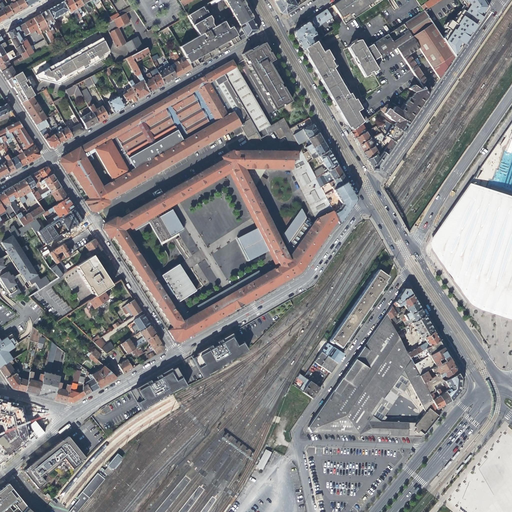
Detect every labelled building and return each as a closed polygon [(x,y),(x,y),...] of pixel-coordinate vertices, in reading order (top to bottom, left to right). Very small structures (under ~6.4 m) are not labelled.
[(11,4),(7,6),(12,16),(16,14),(19,12),(13,0),(10,2),(11,4)] [(16,0),(13,0),(19,12),(23,10),(27,8),(22,0),(18,0),(17,1),(16,0)] [(78,19),(81,18),(70,0),(65,0),(63,1),(69,13),(73,10),(75,15),(78,19)] [(78,8),(82,5),(78,0),(70,0),(81,18),(83,16),(78,8)] [(86,3),(90,1),(89,0),(78,0),(82,5),(87,14),(91,12),(92,10),(90,7),(88,7),(86,3)] [(178,48),(183,57),(186,61),(191,69),(224,51),(216,35),(231,27),(233,30),(251,19),(243,6),(241,2),(239,0),(223,0),(228,9),(231,13),(233,17),(213,28),(211,24),(211,20),(203,6),(186,16),(197,36),(178,48)] [(291,0),(277,0),(274,2),(276,6),(280,13),(285,15),(296,7),(291,0)] [(340,0),(331,6),(338,16),(344,12),(346,14),(349,12),(350,14),(370,0),(340,0)] [(429,0),(420,6),(424,11),(440,0),(429,0)] [(488,8),(482,0),(440,0),(424,11),(432,24),(454,57),(465,41),(482,17),(488,8)] [(67,20),(71,17),(69,13),(63,1),(58,4),(51,8),(46,10),(54,24),(58,22),(56,18),(60,16),(64,21),(67,19),(67,20)] [(2,6),(0,2),(0,8),(0,10),(6,19),(10,17),(12,16),(7,6),(3,8),(2,6)] [(55,25),(54,24),(46,10),(43,13),(39,15),(50,34),(51,36),(54,34),(52,30),(51,30),(50,28),(55,25)] [(299,46),(301,50),(317,40),(317,39),(314,34),(310,29),(310,28),(312,27),(313,28),(330,18),(325,10),(322,12),(301,26),(294,31),(293,36),(295,39),(296,40),(297,41),(298,44),(299,46)] [(403,25),(411,37),(426,28),(432,24),(424,11),(403,25)] [(129,22),(125,14),(119,18),(111,22),(105,25),(116,48),(124,44),(124,43),(121,36),(117,28),(129,22)] [(54,42),(51,36),(50,34),(39,15),(36,16),(32,18),(40,32),(40,33),(45,31),(46,33),(52,44),(54,42)] [(38,34),(40,32),(32,18),(28,21),(24,23),(29,33),(30,33),(35,30),(38,34)] [(251,19),(233,30),(240,42),(248,37),(258,31),(253,23),(251,19)] [(77,27),(74,21),(68,24),(72,30),(77,27)] [(23,30),(25,35),(29,33),(24,23),(14,29),(7,33),(11,39),(16,36),(19,43),(22,41),(22,40),(20,37),(19,37),(17,33),(20,31),(20,32),(23,30)] [(446,58),(432,68),(439,79),(447,67),(454,57),(432,24),(426,28),(446,58)] [(409,55),(419,49),(411,37),(403,25),(371,45),(379,57),(380,58),(395,48),(422,87),(428,95),(431,90),(409,55)] [(232,46),(240,42),(233,30),(231,27),(216,35),(224,51),(232,46)] [(419,49),(432,68),(446,58),(426,28),(411,37),(419,49)] [(152,45),(157,42),(154,36),(151,30),(147,32),(145,32),(152,45)] [(318,37),(317,39),(317,40),(318,39),(327,34),(324,30),(317,35),(318,37)] [(16,50),(12,52),(15,57),(20,54),(24,51),(19,43),(16,36),(11,39),(10,40),(16,50)] [(136,37),(124,43),(124,44),(129,53),(141,47),(136,37)] [(33,54),(25,38),(24,39),(22,40),(22,41),(19,43),(24,51),(28,57),(33,54)] [(62,38),(59,40),(58,40),(63,49),(64,48),(66,47),(63,41),(62,38)] [(317,40),(301,50),(315,73),(317,73),(320,78),(319,80),(324,88),(330,99),(333,100),(335,105),(334,107),(350,132),(360,125),(365,121),(321,45),(318,39),(317,40)] [(36,52),(48,46),(44,40),(33,45),(36,52)] [(7,41),(0,45),(0,56),(5,54),(3,51),(7,49),(5,46),(9,44),(7,41)] [(99,58),(109,53),(103,41),(89,48),(88,46),(81,50),(81,51),(58,63),(58,62),(50,65),(51,67),(35,75),(37,79),(42,79),(42,77),(50,77),(53,76),(53,78),(57,78),(64,75),(65,75),(87,64),(88,65),(95,61),(99,59),(99,58)] [(250,49),(242,53),(247,61),(276,110),(283,106),(282,104),(283,104),(284,105),(292,101),(275,73),(269,62),(275,59),(265,41),(250,49)] [(372,61),(364,50),(360,42),(359,43),(358,43),(357,43),(356,43),(355,43),(355,44),(354,44),(355,46),(352,47),(351,46),(350,46),(350,47),(349,47),(349,48),(348,49),(348,50),(347,50),(347,51),(366,79),(378,71),(372,61)] [(379,57),(371,45),(364,50),(372,61),(379,57)] [(145,48),(130,56),(131,59),(133,58),(135,62),(140,59),(149,55),(145,48)] [(11,51),(5,54),(0,56),(0,65),(8,61),(15,57),(12,52),(11,51)] [(9,64),(8,61),(0,65),(0,71),(0,72),(13,64),(28,57),(24,51),(20,54),(22,57),(9,64)] [(176,55),(173,56),(183,74),(191,69),(186,61),(181,63),(179,59),(179,58),(178,59),(176,55)] [(128,83),(131,88),(137,100),(142,97),(143,97),(149,94),(143,83),(141,77),(140,75),(136,69),(131,59),(130,56),(125,59),(133,75),(136,76),(139,83),(136,84),(135,85),(133,86),(130,81),(128,83)] [(172,62),(173,64),(175,67),(171,69),(176,78),(180,76),(183,74),(173,56),(171,57),(173,61),(172,62)] [(228,62),(210,72),(215,80),(241,125),(250,120),(258,132),(265,128),(271,125),(233,59),(228,62)] [(153,64),(155,70),(163,85),(170,81),(176,78),(171,69),(169,66),(162,70),(157,62),(153,64)] [(15,67),(13,64),(0,72),(2,75),(5,80),(15,75),(12,69),(15,67)] [(151,78),(150,78),(156,89),(158,88),(160,87),(163,85),(155,70),(152,71),(154,76),(151,78)] [(15,75),(5,80),(7,83),(13,91),(16,96),(30,89),(33,87),(28,77),(25,79),(21,72),(15,75)] [(71,171),(88,198),(84,201),(90,211),(96,212),(110,204),(111,199),(114,198),(152,176),(217,139),(235,128),(241,125),(253,146),(262,141),(261,138),(269,134),(265,128),(258,132),(250,120),(241,125),(215,80),(210,72),(61,157),(59,162),(67,174),(71,171)] [(148,80),(143,83),(149,94),(153,91),(156,89),(150,78),(148,74),(145,75),(148,80)] [(86,86),(92,83),(89,77),(83,80),(86,86)] [(76,99),(81,96),(75,84),(69,87),(65,89),(64,91),(68,97),(72,95),(73,94),(76,99)] [(408,89),(409,90),(414,93),(410,99),(409,98),(406,102),(418,110),(422,104),(428,95),(422,87),(421,90),(420,91),(413,86),(408,89)] [(129,99),(132,103),(134,102),(137,100),(131,88),(125,91),(126,93),(122,96),(125,102),(129,99)] [(30,89),(16,96),(18,99),(20,103),(25,100),(32,97),(34,95),(32,92),(30,89)] [(51,101),(49,97),(47,93),(45,90),(42,91),(47,101),(48,103),(51,101)] [(83,99),(90,112),(96,123),(104,119),(110,115),(104,105),(94,110),(91,105),(91,106),(89,103),(92,101),(86,90),(80,93),(81,96),(83,99)] [(107,102),(113,114),(119,110),(123,108),(117,96),(107,102)] [(46,118),(32,97),(25,100),(20,103),(26,112),(34,125),(45,119),(46,118)] [(406,102),(404,106),(405,107),(403,110),(402,111),(401,112),(394,107),(393,109),(391,112),(408,124),(414,116),(418,110),(406,102)] [(0,115),(10,111),(6,103),(0,106),(0,115)] [(395,123),(393,126),(402,132),(405,128),(408,124),(391,112),(388,111),(383,108),(380,110),(384,114),(383,114),(388,118),(389,119),(395,123)] [(79,118),(85,129),(92,125),(96,123),(90,112),(87,114),(83,116),(79,118)] [(53,114),(51,116),(64,141),(69,139),(71,138),(66,128),(61,130),(59,127),(53,114)] [(55,129),(51,132),(53,135),(58,145),(62,143),(64,141),(51,116),(48,117),(55,129)] [(60,118),(64,125),(66,128),(71,138),(77,134),(82,131),(76,119),(73,121),(75,126),(68,129),(66,125),(68,124),(63,116),(60,118)] [(269,134),(275,131),(281,128),(285,136),(291,150),(299,151),(301,150),(299,145),(290,130),(284,118),(271,125),(265,128),(269,134)] [(379,134),(382,138),(383,136),(389,129),(385,126),(383,125),(386,122),(380,118),(380,120),(381,122),(374,126),(379,134)] [(47,124),(45,119),(34,125),(37,130),(47,124)] [(0,136),(2,135),(9,132),(11,131),(20,127),(17,121),(4,128),(0,130),(0,136)] [(511,121),(427,245),(460,296),(465,302),(511,317),(511,121)] [(297,126),(290,130),(299,145),(304,141),(317,133),(314,127),(312,124),(307,127),(306,126),(303,127),(303,128),(300,131),(297,126)] [(365,132),(360,125),(350,132),(351,135),(353,139),(365,132)] [(389,129),(383,136),(394,144),(399,137),(402,132),(393,126),(391,125),(389,129)] [(21,148),(22,147),(30,142),(26,135),(20,127),(11,131),(13,134),(16,133),(17,135),(15,136),(17,139),(18,138),(19,141),(18,142),(21,148)] [(279,139),(285,136),(281,128),(275,131),(279,139)] [(43,130),(39,132),(49,147),(52,148),(56,146),(58,145),(53,135),(49,137),(48,136),(46,134),(45,134),(43,130)] [(24,164),(26,162),(20,153),(18,149),(9,132),(2,135),(5,140),(9,138),(16,151),(18,154),(14,156),(20,166),(24,164)] [(368,138),(367,137),(365,132),(353,139),(355,142),(358,146),(371,139),(370,137),(368,138)] [(304,147),(306,151),(323,142),(319,137),(317,133),(304,141),(307,146),(304,147)] [(371,139),(358,146),(359,149),(361,153),(373,146),(380,142),(383,140),(382,138),(379,134),(371,139)] [(17,168),(20,166),(14,156),(11,158),(2,142),(5,140),(2,135),(0,136),(0,145),(2,148),(3,151),(14,170),(17,168)] [(380,142),(384,145),(383,147),(385,149),(382,153),(386,155),(394,144),(383,136),(382,138),(383,140),(380,142)] [(30,142),(22,147),(24,151),(33,146),(32,144),(30,142)] [(315,152),(318,156),(328,151),(325,146),(323,142),(306,151),(303,153),(305,157),(315,152)] [(383,147),(384,145),(380,142),(373,146),(377,152),(377,153),(379,152),(380,151),(383,147)] [(34,148),(33,146),(24,151),(20,153),(26,162),(32,159),(37,156),(38,154),(34,148)] [(377,152),(373,146),(361,153),(363,157),(364,158),(365,159),(365,160),(366,160),(376,155),(376,154),(377,153),(377,152)] [(259,271),(197,306),(200,311),(206,308),(211,317),(206,321),(208,325),(239,308),(302,272),(338,220),(334,211),(318,218),(316,220),(313,224),(307,219),(302,208),(281,236),(267,209),(256,188),(255,186),(247,169),(266,169),(291,169),(295,169),(295,160),(299,160),(299,151),(291,150),(233,150),(222,157),(224,160),(122,218),(118,216),(104,224),(103,229),(110,239),(114,237),(172,327),(189,318),(180,302),(197,291),(179,264),(162,275),(158,269),(155,271),(128,232),(132,230),(133,232),(150,223),(148,220),(171,207),(229,174),(257,227),(269,250),(277,267),(262,276),(259,271)] [(295,160),(295,169),(291,169),(316,220),(318,218),(334,211),(325,194),(316,177),(308,162),(305,157),(303,153),(301,150),(299,151),(299,160),(295,160)] [(5,161),(1,163),(7,173),(11,171),(14,170),(3,151),(0,152),(5,161)] [(326,168),(324,169),(314,175),(316,177),(336,166),(331,157),(328,151),(318,156),(315,158),(319,164),(322,162),(326,168)] [(378,158),(376,155),(366,160),(368,165),(372,171),(375,172),(381,163),(386,155),(382,153),(380,151),(379,152),(381,153),(379,155),(380,156),(378,158)] [(315,152),(305,157),(308,162),(315,158),(318,156),(315,152)] [(322,166),(312,171),(314,175),(324,169),(322,166)] [(321,187),(342,175),(338,169),(336,166),(316,177),(321,187)] [(41,178),(42,180),(52,174),(50,170),(48,168),(45,167),(42,169),(35,173),(29,177),(34,185),(36,184),(35,182),(41,178)] [(261,177),(266,169),(247,169),(255,186),(258,182),(261,177)] [(34,193),(33,192),(31,193),(32,195),(37,202),(51,193),(60,187),(56,180),(52,174),(42,180),(36,184),(34,185),(35,186),(36,188),(44,184),(48,190),(39,196),(37,192),(34,193)] [(325,194),(346,182),(343,178),(342,175),(321,187),(325,194)] [(31,188),(35,186),(34,185),(29,177),(26,178),(23,180),(31,193),(33,192),(31,188)] [(260,184),(256,188),(267,209),(271,207),(262,188),(267,181),(261,177),(258,182),(260,184)] [(27,196),(31,193),(23,180),(18,183),(11,187),(17,197),(25,210),(28,214),(32,220),(35,218),(42,214),(44,213),(37,202),(32,195),(29,197),(29,199),(30,200),(31,201),(32,201),(37,208),(31,212),(29,209),(29,207),(26,203),(24,204),(22,201),(24,199),(23,196),(26,194),(27,196)] [(347,184),(346,182),(325,194),(334,211),(338,220),(340,223),(343,219),(353,203),(355,201),(355,199),(353,194),(350,189),(347,184)] [(12,200),(17,197),(11,187),(7,189),(2,192),(10,205),(16,216),(20,213),(21,213),(12,200)] [(51,193),(58,204),(67,198),(63,191),(60,187),(51,193)] [(10,205),(2,192),(0,192),(0,204),(3,209),(10,205)] [(56,215),(46,221),(48,224),(74,208),(70,202),(67,198),(58,204),(44,213),(42,214),(43,216),(53,210),(56,215)] [(171,236),(160,217),(172,209),(171,207),(148,220),(150,223),(162,245),(180,235),(178,232),(171,236)] [(74,208),(48,224),(42,228),(34,233),(42,245),(59,235),(52,225),(57,223),(58,225),(63,222),(61,220),(66,217),(67,219),(73,227),(82,221),(77,214),(74,208)] [(172,209),(160,217),(171,236),(178,232),(184,229),(172,209)] [(18,218),(23,226),(32,220),(28,214),(23,218),(20,213),(16,216),(15,216),(16,219),(18,218)] [(34,233),(42,228),(35,218),(32,220),(23,226),(16,230),(13,225),(10,226),(11,227),(12,229),(9,231),(12,235),(3,241),(5,243),(4,245),(7,250),(5,251),(7,254),(9,253),(10,255),(18,269),(17,270),(19,273),(21,273),(21,274),(26,282),(37,275),(35,272),(40,268),(38,265),(33,268),(23,252),(29,249),(26,245),(21,249),(15,238),(20,235),(21,237),(25,234),(24,232),(31,228),(34,233)] [(269,250),(257,227),(235,239),(247,262),(269,250)] [(78,260),(80,263),(93,255),(100,251),(101,250),(97,245),(94,240),(85,245),(85,246),(89,253),(85,255),(85,254),(78,260)] [(67,249),(63,244),(48,253),(55,264),(60,261),(56,256),(63,251),(66,257),(70,255),(67,249)] [(90,287),(96,296),(105,290),(112,286),(110,283),(109,280),(106,277),(104,273),(94,258),(93,255),(80,263),(76,266),(78,269),(81,275),(80,275),(88,288),(90,287)] [(67,272),(60,261),(55,264),(49,268),(58,278),(67,272)] [(384,284),(385,283),(384,283),(387,277),(377,270),(328,340),(329,340),(328,341),(332,344),(333,343),(340,348),(350,333),(363,315),(374,298),(384,284)] [(5,273),(0,275),(0,284),(9,299),(18,294),(10,281),(12,280),(11,278),(10,276),(7,277),(5,273)] [(34,285),(38,290),(49,283),(45,277),(40,280),(39,278),(34,281),(33,279),(28,283),(30,287),(34,285)] [(393,316),(395,314),(392,310),(396,304),(411,294),(410,291),(408,289),(403,289),(393,302),(385,314),(388,319),(393,316)] [(109,296),(105,290),(96,296),(89,301),(94,308),(98,305),(100,309),(106,305),(103,302),(106,300),(108,299),(107,297),(109,296)] [(411,294),(396,304),(392,310),(395,314),(405,308),(415,301),(414,298),(411,294)] [(131,318),(141,312),(137,306),(133,300),(123,306),(131,318)] [(395,320),(393,316),(388,319),(392,326),(396,323),(401,320),(419,308),(417,304),(415,301),(405,308),(407,312),(403,315),(402,313),(397,316),(398,318),(395,320)] [(187,338),(208,325),(206,321),(211,317),(206,308),(200,311),(189,318),(172,327),(168,330),(175,340),(180,341),(187,338)] [(408,325),(411,323),(424,315),(421,312),(419,308),(401,320),(403,322),(405,320),(408,325)] [(310,433),(362,435),(420,437),(427,428),(431,423),(440,413),(436,410),(436,409),(428,394),(422,383),(418,376),(412,365),(408,357),(406,353),(395,332),(392,326),(388,319),(385,314),(307,427),(310,433)] [(130,328),(134,335),(139,331),(149,325),(143,315),(140,316),(133,321),(135,324),(130,328)] [(416,331),(420,338),(427,334),(433,331),(427,322),(424,315),(411,323),(414,327),(412,328),(412,329),(411,329),(411,330),(411,331),(411,332),(412,334),(416,331)] [(400,330),(396,323),(392,326),(395,332),(400,330)] [(152,329),(149,325),(139,331),(140,333),(142,337),(145,341),(146,341),(155,334),(154,332),(152,330),(152,329)] [(405,326),(400,330),(395,332),(406,353),(415,348),(406,334),(409,333),(405,326)] [(37,342),(39,333),(36,330),(32,327),(29,340),(37,342)] [(140,333),(139,331),(134,335),(129,338),(130,340),(140,333)] [(423,343),(419,346),(422,350),(438,341),(438,340),(437,339),(435,335),(433,331),(427,334),(420,338),(419,339),(418,344),(420,343),(420,341),(421,340),(423,343)] [(216,343),(192,357),(203,377),(248,351),(240,339),(238,341),(234,332),(216,343)] [(0,367),(12,359),(7,351),(18,344),(17,343),(11,334),(0,341),(0,367)] [(152,348),(161,343),(158,338),(155,334),(146,341),(151,349),(152,348)] [(43,349),(45,338),(40,337),(37,348),(43,349)] [(145,341),(142,337),(133,344),(135,348),(137,346),(145,341)] [(99,338),(98,339),(93,342),(105,354),(114,349),(109,341),(104,344),(99,338)] [(133,349),(135,348),(133,344),(130,340),(129,338),(121,344),(127,353),(133,349)] [(311,365),(313,362),(315,359),(320,352),(326,343),(327,342),(325,341),(322,339),(303,367),(308,370),(311,365)] [(49,382),(52,370),(57,347),(55,345),(50,341),(42,375),(37,395),(43,396),(46,397),(47,391),(49,391),(49,390),(51,390),(53,383),(49,382)] [(422,350),(408,357),(412,365),(420,361),(419,359),(421,358),(422,359),(428,356),(442,348),(440,343),(438,341),(422,350)] [(161,343),(152,348),(157,355),(162,352),(162,349),(163,347),(161,343)] [(330,349),(326,356),(336,363),(340,357),(342,354),(328,344),(326,346),(330,349)] [(141,353),(137,346),(135,348),(133,349),(136,355),(137,356),(141,353)] [(415,348),(406,353),(408,357),(422,350),(419,346),(415,348)] [(88,352),(90,354),(95,359),(99,355),(93,348),(88,352)] [(425,367),(427,371),(435,366),(448,358),(446,354),(444,351),(443,349),(442,348),(428,356),(430,359),(427,361),(429,365),(425,367)] [(127,361),(136,355),(133,349),(127,353),(124,355),(127,361)] [(320,352),(315,359),(331,371),(334,366),(336,363),(326,356),(320,352)] [(98,361),(95,359),(90,354),(88,357),(96,364),(98,361)] [(117,365),(123,374),(126,372),(132,369),(127,361),(124,355),(121,356),(124,361),(117,365)] [(12,359),(0,367),(0,371),(1,373),(5,379),(19,371),(20,368),(19,367),(16,369),(16,368),(13,370),(9,365),(16,361),(14,358),(12,359)] [(434,370),(437,374),(438,374),(452,365),(450,361),(448,358),(435,366),(427,371),(426,371),(428,374),(434,370)] [(329,373),(331,371),(315,359),(313,362),(329,373)] [(108,363),(104,367),(116,378),(118,377),(118,376),(112,371),(114,369),(108,363)] [(23,365),(20,379),(17,390),(20,391),(25,392),(27,380),(24,379),(25,375),(23,374),(25,366),(23,365)] [(443,374),(446,379),(457,373),(455,369),(452,365),(438,374),(440,377),(443,374)] [(100,370),(91,375),(98,388),(106,383),(113,379),(116,378),(104,367),(100,369),(100,370)] [(156,377),(131,392),(142,412),(172,395),(187,387),(180,374),(177,376),(172,368),(156,377)] [(30,369),(27,380),(25,392),(31,393),(37,395),(42,375),(38,374),(37,381),(30,379),(33,369),(30,369)] [(47,391),(46,397),(54,399),(58,378),(60,372),(52,370),(49,382),(53,383),(51,390),(49,390),(49,391),(47,391)] [(74,370),(70,384),(66,402),(68,403),(71,403),(85,396),(82,390),(78,392),(73,391),(79,371),(74,370)] [(20,371),(19,371),(5,379),(7,382),(11,389),(14,389),(17,390),(20,379),(19,378),(20,371)] [(85,383),(86,384),(90,392),(95,390),(98,388),(91,375),(90,374),(86,371),(85,374),(87,374),(90,380),(85,383)] [(425,372),(418,376),(422,383),(429,379),(425,372)] [(444,391),(450,401),(454,395),(459,390),(460,378),(458,375),(457,373),(446,379),(444,381),(441,379),(440,377),(438,374),(437,374),(429,379),(422,383),(428,394),(431,393),(434,391),(432,386),(440,381),(441,384),(443,384),(444,383),(448,389),(444,391)] [(62,379),(58,378),(54,399),(59,400),(66,402),(70,384),(67,383),(65,389),(64,389),(62,388),(62,389),(60,388),(62,379)] [(298,390),(302,392),(309,381),(305,379),(298,390)] [(302,392),(311,399),(316,393),(319,388),(309,381),(302,392)] [(81,389),(82,390),(85,396),(88,394),(90,392),(86,384),(82,387),(81,389)] [(435,391),(438,395),(443,405),(447,403),(450,401),(444,391),(440,394),(437,389),(435,391)] [(434,398),(431,393),(428,394),(436,409),(440,407),(443,405),(438,395),(434,398)] [(22,406),(0,400),(0,422),(2,422),(4,431),(0,434),(0,461),(28,439),(22,406)] [(50,470),(61,461),(60,460),(63,457),(74,471),(85,458),(67,435),(23,470),(37,488),(44,482),(41,477),(47,472),(50,470)] [(264,470),(271,452),(265,449),(257,467),(264,470)] [(116,455),(102,471),(106,475),(120,458),(116,455)] [(69,511),(77,511),(105,479),(98,473),(77,498),(79,499),(69,511)] [(23,503),(7,483),(0,488),(0,511),(21,511),(26,506),(23,503)]
